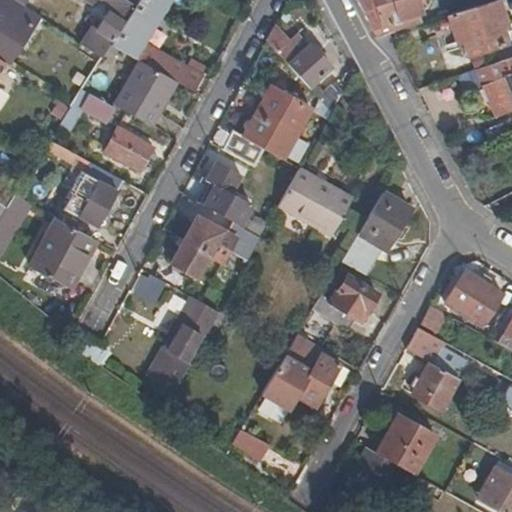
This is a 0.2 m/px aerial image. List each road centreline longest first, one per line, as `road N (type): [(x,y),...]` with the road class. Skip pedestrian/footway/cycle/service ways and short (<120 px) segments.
road 1 (residential): [(92,325),(266,0)]
road 2 (residential): [(317,477),(456,228)]
road 3 (residential): [(330,0),(456,228)]
